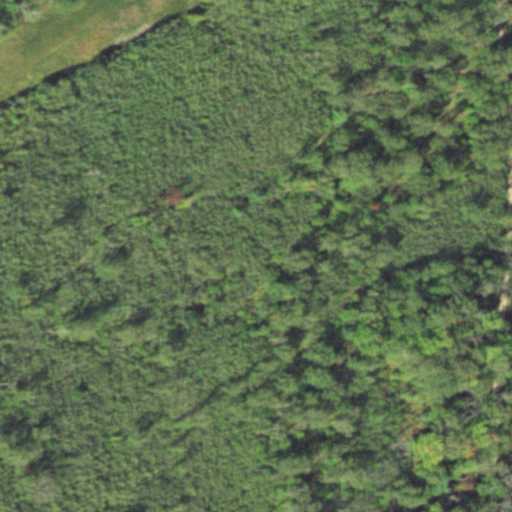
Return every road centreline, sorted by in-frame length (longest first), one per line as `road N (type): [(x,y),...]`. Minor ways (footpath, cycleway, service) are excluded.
road 1 (residential): [(501,0),(511,173),(496,511)]
road 2 (track): [(0,72),(115,0)]
